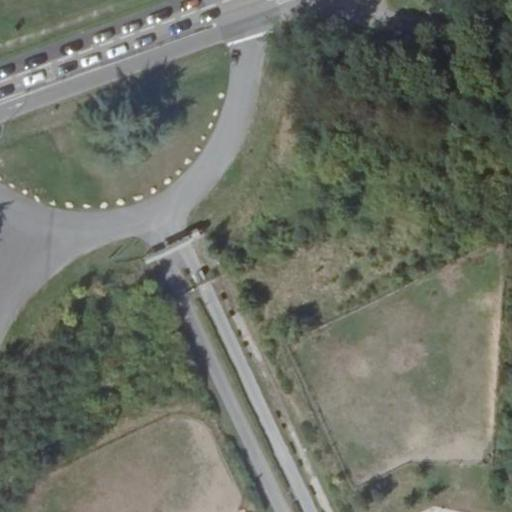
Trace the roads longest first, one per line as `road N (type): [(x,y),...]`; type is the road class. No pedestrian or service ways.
road 1 (unclassified): [(0,200),(37,219),(98,227),(156,212),(200,182),(231,140),(247,90),(243,28)]
road 2 (unclassified): [(0,116),(243,28)]
road 3 (unclassified): [(216,0),(0,77)]
